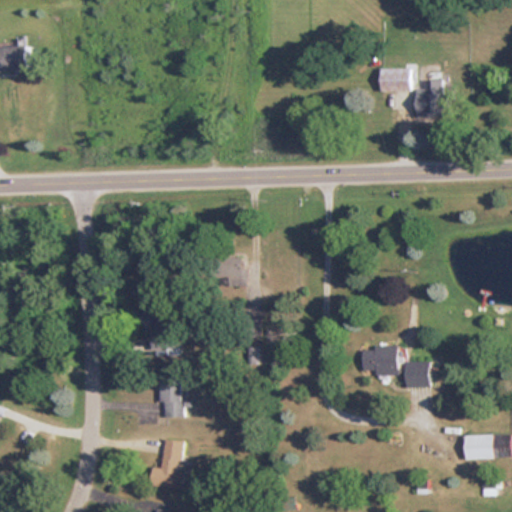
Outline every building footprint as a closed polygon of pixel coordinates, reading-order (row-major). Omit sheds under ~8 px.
[(29,45),(0,46),(0,70),(30,70),(29,45)] [(412,68),(381,68),(381,90),(412,90),(412,68)] [(445,80),(425,80),(425,88),(417,88),(417,117),(445,117),(445,80)] [(246,258),(221,258),(221,282),(246,282),(246,258)] [(362,351),(363,374),(394,373),(394,387),(430,386),(430,362),(398,362),(398,350),(362,351)] [(161,418),(183,418),(183,377),(161,377),(161,418)] [(511,433),(465,433),(465,458),(511,458),(511,433)] [(182,489),(184,471),(179,470),(182,441),(164,438),(161,467),(152,466),(150,485),(182,489)] [(501,486),(500,478),(483,479),(484,488),(501,486)]
